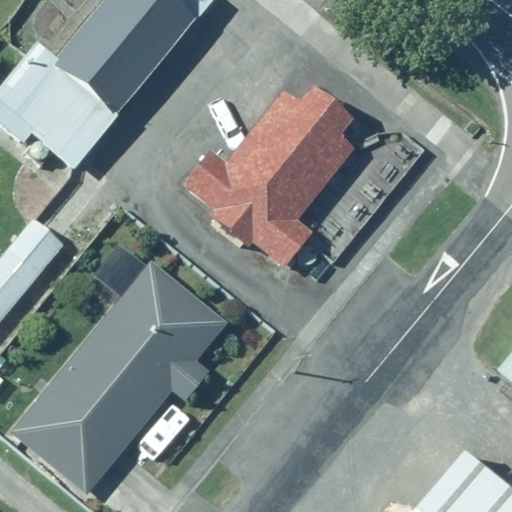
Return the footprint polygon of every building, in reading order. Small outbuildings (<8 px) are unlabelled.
[(138,0),(24,0),(0,32),(0,89),(43,123),(138,0)] [(353,118),(314,87),(301,103),(283,89),(226,161),(210,149),(181,186),(214,212),(211,216),(250,246),(252,244),(285,269),(315,232),(299,219),(357,146),(341,133),(353,118)] [(111,203),(80,179),(70,172),(0,257),(0,338),(94,225),(111,203)] [(229,323),(151,260),(147,265),(120,244),(94,276),(120,298),(9,433),(86,495),(172,391),(185,402),(210,371),(198,360),(229,323)] [(511,349),(495,369),(511,383),(511,349)] [(511,511),(511,486),(464,448),(412,511),(511,511)]
